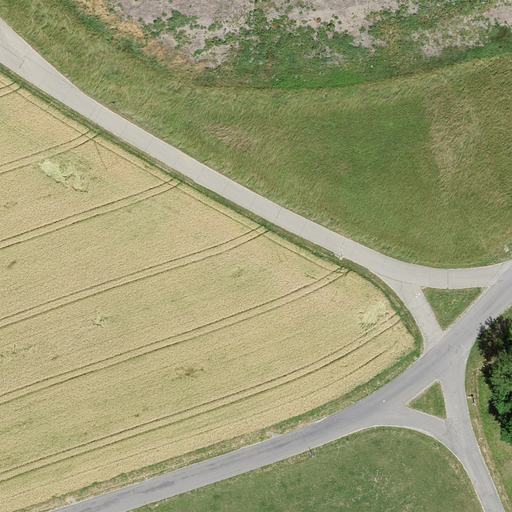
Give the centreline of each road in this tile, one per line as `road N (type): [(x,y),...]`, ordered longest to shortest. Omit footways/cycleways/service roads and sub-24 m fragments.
road 1 (track): [(511,274),(402,279),(101,118),(20,66),(18,45),(0,28)]
road 2 (tertiary): [(89,511),(374,410)]
